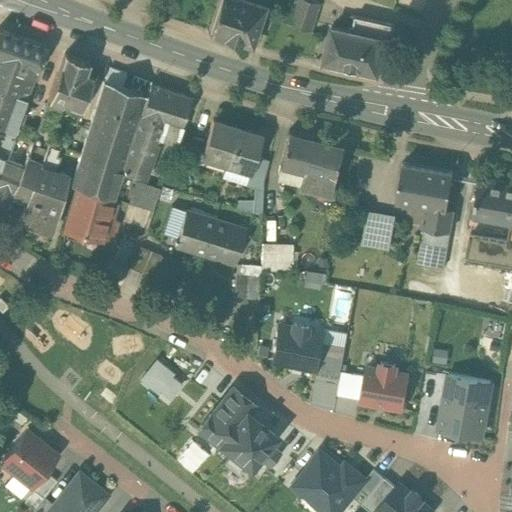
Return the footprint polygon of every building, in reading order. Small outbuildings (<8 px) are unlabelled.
[(219,0),(209,31),(252,45),(266,4),(254,0),(219,0)] [(281,9),(277,19),(311,31),(320,3),(309,0),(300,0),(296,13),(281,9)] [(354,23),(352,31),(390,39),(395,25),(351,15),(350,22),(354,23)] [(324,62),(372,72),(381,67),(391,39),(390,39),(352,31),(331,26),(324,62)] [(46,46),(0,28),(0,55),(36,69),(38,69),(46,46)] [(90,60),(65,52),(47,100),(60,104),(64,102),(81,108),(93,75),(86,71),(90,60)] [(36,69),(0,55),(0,87),(26,97),(26,96),(27,96),(28,97),(28,95),(27,94),(31,83),(32,81),(36,69)] [(147,93),(105,79),(81,152),(123,165),(147,93)] [(191,96),(150,82),(147,93),(123,165),(121,170),(143,178),(159,133),(162,123),(179,129),(191,96)] [(26,97),(0,87),(0,128),(13,133),(17,121),(20,113),(21,113),(21,110),(25,98),(26,98),(27,96),(26,96),(26,97)] [(60,104),(47,100),(37,128),(52,133),(61,109),(60,104)] [(237,126),(212,119),(206,140),(201,155),(202,155),(226,163),(237,126)] [(37,128),(17,121),(13,133),(14,134),(33,141),(37,128)] [(179,129),(162,123),(159,133),(173,138),(179,129)] [(262,134),(237,126),(226,163),(250,170),(251,171),(256,155),(262,134)] [(13,133),(0,128),(0,155),(5,158),(14,134),(13,133)] [(346,144),(289,130),(280,165),(337,179),(346,144)] [(206,140),(193,136),(184,158),(200,163),(202,155),(201,155),(206,140)] [(60,146),(49,142),(41,162),(40,165),(55,169),(60,156),(57,155),(60,146)] [(123,165),(81,152),(71,183),(77,185),(113,196),(121,170),(123,165)] [(5,158),(0,155),(0,190),(12,195),(23,165),(5,158)] [(268,159),(256,155),(251,171),(250,170),(248,178),(262,182),(268,159)] [(41,162),(27,157),(23,165),(12,195),(26,200),(40,165),(41,162)] [(453,171),(403,162),(396,199),(425,204),(446,208),(446,207),(453,171)] [(55,169),(40,165),(26,200),(19,219),(51,231),(68,173),(55,169)] [(143,178),(121,170),(113,196),(113,197),(153,209),(160,188),(141,182),(143,178)] [(511,181),(480,176),(474,213),(511,219),(507,240),(470,234),(466,254),(511,262),(511,181)] [(113,196),(77,185),(64,228),(101,238),(102,235),(112,238),(117,221),(107,218),(113,197),(113,196)] [(12,195),(0,190),(0,218),(3,220),(12,195)] [(446,208),(425,204),(421,226),(425,227),(450,231),(454,208),(446,207),(446,208)] [(368,208),(365,244),(392,246),(396,211),(368,208)] [(215,218),(186,209),(175,243),(204,252),(215,218)] [(245,227),(215,218),(204,252),(234,262),(245,227)] [(450,231),(425,227),(419,263),(443,267),(450,231)] [(125,234),(114,260),(125,265),(136,239),(125,234)] [(262,238),(261,267),(289,268),(289,239),(262,238)] [(162,254),(140,245),(131,267),(153,276),(161,257),(162,254)] [(161,257),(153,276),(164,281),(172,261),(161,257)] [(248,273),(236,272),(235,296),(247,296),(248,273)] [(260,273),(248,273),(247,296),(259,297),(260,273)] [(280,322),(272,360),(318,369),(325,331),(280,322)] [(172,372),(157,359),(142,378),(157,391),(160,388),(170,396),(180,383),(170,375),(172,372)] [(366,365),(360,401),(402,408),(408,372),(366,365)] [(483,435),(492,381),(448,373),(438,427),(483,435)] [(232,386),(211,412),(199,427),(221,446),(223,444),(231,451),(250,466),(258,457),(269,443),(276,435),(258,420),(263,413),(254,406),(255,404),(232,386)] [(58,455),(26,429),(1,459),(32,485),(58,455)] [(269,443),(258,457),(267,465),(279,451),(269,443)] [(339,511),(364,484),(322,449),(292,484),(325,511),(339,511)] [(250,466),(231,451),(223,461),(242,476),(250,466)] [(80,472),(47,511),(91,511),(107,493),(80,472)] [(431,511),(434,510),(400,481),(377,508),(382,511),(431,511)]
